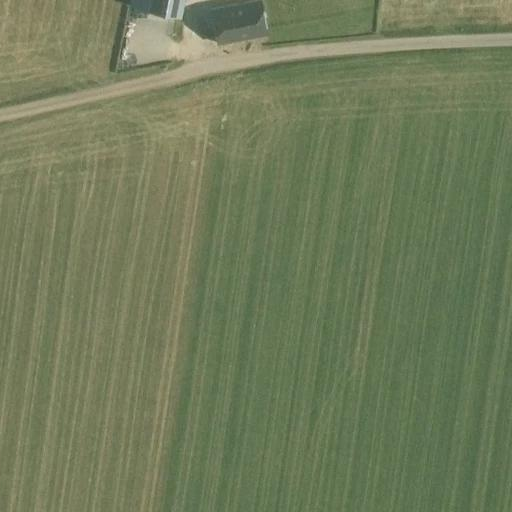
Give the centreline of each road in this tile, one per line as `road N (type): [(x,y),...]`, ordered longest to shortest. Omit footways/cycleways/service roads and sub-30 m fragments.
road 1 (residential): [(179,75),(275,55),(511,41)]
road 2 (track): [(0,118),(179,75)]
